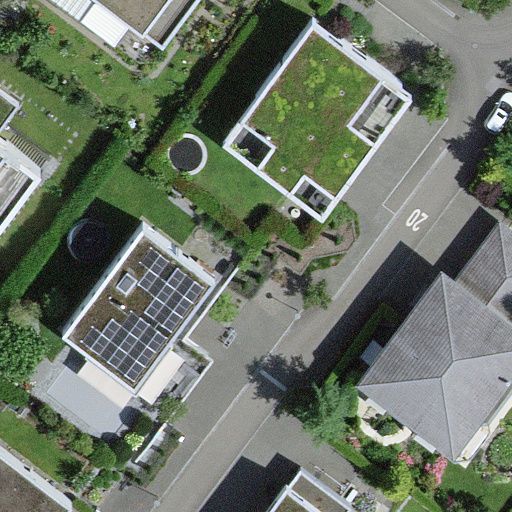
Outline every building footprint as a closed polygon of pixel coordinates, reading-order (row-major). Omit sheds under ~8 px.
[(216,0),(136,0),(188,38),(216,0)] [(416,96),(311,19),(223,138),(329,215),(416,96)] [(59,121),(0,78),(0,246),(66,157),(44,142),(59,121)] [(215,270),(143,217),(62,328),(134,380),(215,270)] [(511,219),(511,218),(470,275),(456,266),(376,378),(478,450),(511,402),(511,219)] [(0,511),(53,511),(66,496),(0,446),(0,511)] [(355,511),(301,476),(277,511),(355,511)]
